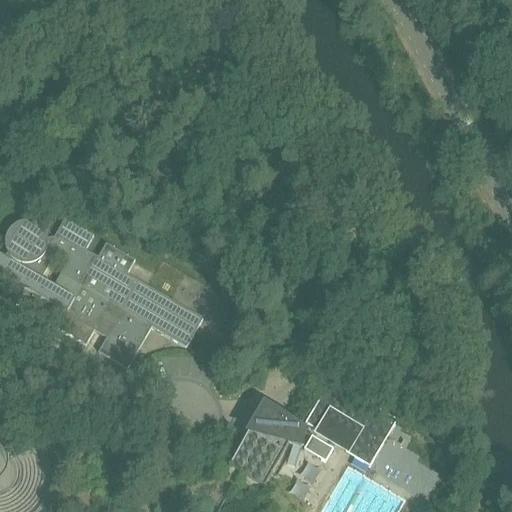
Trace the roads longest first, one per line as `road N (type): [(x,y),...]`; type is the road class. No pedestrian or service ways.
road 1 (track): [(445,419),(448,337),(420,290),(323,173),(242,0)]
road 2 (tertiary): [(511,214),(399,0)]
